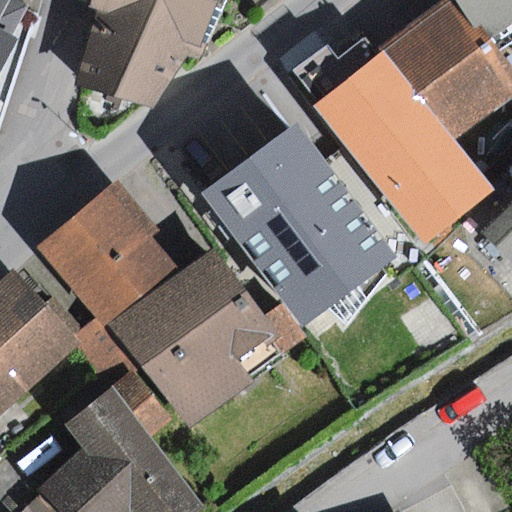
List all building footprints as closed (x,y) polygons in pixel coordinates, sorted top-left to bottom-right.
[(0,16),(8,0),(0,0),(0,69),(16,39),(0,30),(0,16)] [(95,12),(189,46),(201,51),(217,0),(89,0),(88,7),(95,12)] [(367,25),(299,75),(432,246),(495,194),(459,146),(511,105),(511,60),(499,42),(491,30),(484,35),(461,0),(458,0),(387,52),(367,25)] [(511,33),(511,0),(461,0),(484,35),(491,30),(499,42),(511,33)] [(189,46),(95,12),(76,86),(154,109),(189,46)] [(311,129),(214,199),(315,335),(341,315),(358,331),(398,280),(394,274),(410,262),(311,129)] [(166,234),(124,184),(41,252),(110,334),(116,330),(185,271),(159,240),(166,234)] [(511,216),(489,237),(511,259),(511,216)] [(222,253),(116,330),(194,435),(261,386),(247,368),(286,340),(222,253)] [(17,271),(0,286),(0,422),(85,346),(17,271)] [(89,451),(44,492),(46,495),(26,511),(209,511),(210,511),(154,438),(175,422),(138,376),(70,430),(89,451)]
